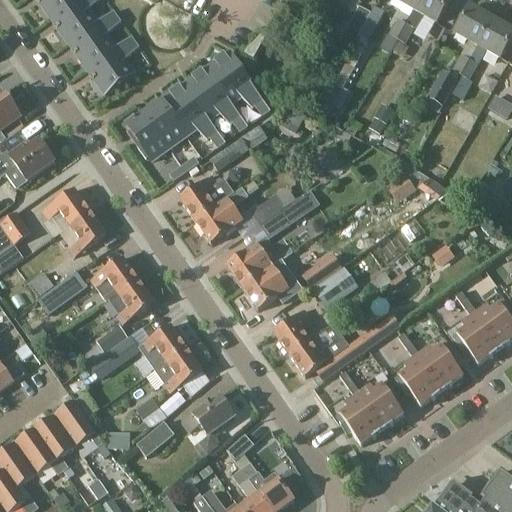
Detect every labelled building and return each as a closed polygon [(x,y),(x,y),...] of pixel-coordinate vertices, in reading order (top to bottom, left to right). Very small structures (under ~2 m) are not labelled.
[(35,0),(50,21),(79,0),(35,0)] [(79,0),(50,21),(69,47),(97,25),(89,13),(97,5),(102,0),(79,0)] [(413,13),(420,0),(390,0),(413,13)] [(449,0),(420,0),(413,13),(406,27),(413,31),(415,32),(423,19),(436,27),(451,1),(449,0)] [(351,51),(371,15),(359,9),(340,44),(351,51)] [(477,49),(492,23),(469,10),(454,36),(477,49)] [(97,25),(69,47),(87,73),(115,51),(106,39),(115,30),(121,25),(113,14),(107,19),(97,25)] [(389,36),(388,37),(396,42),(405,26),(397,21),(389,36)] [(511,40),(511,34),(492,23),(477,49),(500,62),(511,40)] [(405,26),(396,42),(398,43),(405,46),(413,31),(406,27),(405,26)] [(115,51),(87,73),(105,99),(134,78),(124,64),(133,55),(134,55),(139,49),(132,39),(125,44),(115,51)] [(360,40),(325,104),(333,109),(343,91),(368,44),(360,40)] [(210,68),(206,72),(231,108),(233,106),(239,102),(241,101),(242,102),(251,111),(255,109),(262,120),(270,114),(262,103),(228,56),(210,68)] [(460,57),(451,73),(460,78),(468,62),(460,57)] [(477,67),(468,62),(460,78),(468,83),(477,67)] [(188,84),(183,88),(209,124),(211,122),(217,118),(218,117),(220,119),(229,127),(232,125),(240,136),(247,130),(240,119),(231,108),(206,72),(188,84)] [(457,82),(442,73),(427,101),(443,109),(457,82)] [(452,93),(450,97),(462,103),(472,85),(468,83),(460,78),(457,83),(458,83),(452,93)] [(166,100),(161,104),(186,140),(195,134),(196,133),(197,135),(206,143),(210,141),(218,152),(225,146),(217,135),(209,124),(183,88),(166,100)] [(0,98),(0,130),(18,117),(19,114),(14,106),(10,106),(3,96),(0,98)] [(144,116),(143,116),(169,152),(186,140),(161,104),(149,112),(144,116)] [(325,104),(317,117),(326,122),(333,109),(325,104)] [(289,110),(283,122),(298,130),(305,117),(289,110)] [(385,127),(391,116),(380,110),(374,121),(368,131),(379,138),(385,127)] [(143,116),(126,129),(139,147),(136,149),(145,162),(148,160),(152,165),(169,152),(143,116)] [(349,127),(344,135),(351,138),(353,140),(358,132),(349,127)] [(259,129),(242,141),(250,152),(248,153),(249,153),(267,141),(259,129)] [(241,141),(228,151),(210,164),(218,175),(248,153),(250,152),(242,141),(241,141)] [(511,141),(500,158),(504,161),(511,147),(511,141)] [(0,181),(1,181),(5,178),(16,192),(26,184),(53,165),(38,143),(25,151),(23,148),(14,154),(9,157),(2,146),(0,147),(0,181)] [(179,168),(184,175),(197,166),(192,159),(179,168)] [(402,164),(393,171),(400,180),(404,177),(412,171),(402,164)] [(184,175),(179,168),(167,177),(171,183),(184,175)] [(404,179),(387,191),(395,202),(411,190),(404,179)] [(215,190),(208,180),(178,201),(194,225),(234,196),(224,183),(215,190)] [(259,229),(285,211),(296,203),(287,190),(258,210),(257,207),(248,213),(259,229)] [(241,191),(234,196),(194,225),(210,247),(239,226),(234,219),(235,209),(248,201),(241,191)] [(53,207),(42,215),(48,224),(59,216),(69,230),(89,215),(73,193),(53,207)] [(394,213),(398,220),(416,208),(412,201),(394,213)] [(285,211),(259,229),(257,230),(264,240),(267,244),(290,228),(289,228),(294,224),(285,211)] [(0,257),(15,248),(32,236),(17,215),(0,227),(0,257)] [(69,230),(79,244),(68,252),(74,261),(85,252),(105,238),(89,215),(69,230)] [(492,237),(489,245),(504,252),(508,244),(492,237)] [(248,251),(225,268),(242,292),(285,261),(292,256),(283,243),(272,250),(267,244),(264,240),(248,251)] [(445,248),(435,256),(444,268),(454,261),(445,248)] [(106,255),(81,273),(90,284),(95,292),(96,291),(106,305),(117,298),(138,283),(122,261),(114,266),(106,255)] [(341,270),(337,266),(331,257),(301,279),(311,293),(341,271),(341,270)] [(285,261),(242,292),(257,313),(288,291),(282,283),(281,282),(288,276),(290,268),(285,261)] [(76,275),(37,303),(49,319),(87,290),(76,275)] [(53,289),(43,276),(27,288),(37,301),(53,289)] [(391,285),(389,286),(392,290),(407,280),(404,276),(391,285)] [(335,277),(313,293),(327,312),(349,296),(335,277)] [(127,313),(115,321),(121,329),(153,306),(138,283),(117,298),(127,313)] [(511,295),(510,293),(508,290),(503,294),(511,306),(511,295)] [(461,296),(458,298),(456,300),(463,311),(469,307),(461,296)] [(509,311),(499,297),(493,301),(495,304),(503,315),(509,311)] [(477,318),(474,320),(499,355),(509,347),(509,346),(511,343),(511,326),(503,315),(495,304),(477,318)] [(477,318),(469,307),(463,311),(471,322),(474,320),(477,318)] [(304,313),(292,321),(292,320),(271,335),(288,358),(309,342),(300,329),(310,322),(304,313)] [(398,330),(390,319),(358,342),(366,353),(398,330)] [(471,322),(453,335),(461,346),(477,369),(489,361),(490,362),(499,355),(474,320),(471,322)] [(309,342),(288,358),(304,381),(334,359),(347,350),(332,327),(319,336),(319,335),(309,342)] [(149,344),(139,351),(154,373),(185,352),(170,329),(149,344)] [(46,340),(39,330),(27,339),(34,349),(46,340)] [(128,342),(119,330),(108,337),(116,350),(128,342)] [(461,346),(453,335),(450,332),(445,336),(455,350),(461,346)] [(403,337),(400,339),(397,341),(405,352),(411,348),(403,337)] [(437,345),(445,356),(451,352),(441,338),(435,342),(437,345)] [(437,345),(419,359),(416,361),(441,395),(462,379),(445,356),(437,345)] [(26,347),(16,354),(27,370),(37,363),(26,347)] [(419,359),(411,348),(405,352),(413,363),(416,361),(419,359)] [(52,349),(42,356),(50,366),(59,360),(52,349)] [(105,360),(97,349),(83,358),(90,368),(92,368),(105,360)] [(185,352),(154,373),(164,387),(163,388),(169,396),(180,388),(201,375),(185,352)] [(105,360),(92,368),(101,382),(121,368),(112,355),(105,360)] [(413,363),(395,376),(403,387),(419,410),(441,395),(416,361),(413,363)] [(0,368),(0,393),(23,377),(19,372),(8,380),(0,368)] [(403,387),(395,376),(393,373),(387,377),(397,391),(403,387)] [(344,375),(341,377),(339,378),(346,390),(352,386),(344,375)] [(379,384),(386,395),(392,391),(382,377),(376,381),(379,384)] [(360,397),(357,399),(382,435),(392,427),(391,426),(403,418),(386,395),(379,384),(360,397)] [(360,397),(352,386),(346,390),(354,401),(357,399),(360,397)] [(80,400),(74,404),(86,421),(98,413),(85,395),(79,399),(80,400)] [(192,418),(181,426),(188,436),(199,429),(206,438),(233,418),(218,398),(191,417),(192,418)] [(343,409),(335,414),(344,427),(359,449),(371,441),(372,442),(382,435),(357,399),(354,401),(343,409)] [(335,414),(343,409),(338,403),(326,412),(330,418),(331,417),(335,414)] [(95,436),(94,437),(72,406),(52,419),(74,452),(90,441),(97,451),(103,447),(95,436)] [(150,433),(166,421),(159,410),(142,422),(150,433)] [(74,452),(52,419),(32,433),(61,476),(67,472),(60,462),(74,452)] [(174,437),(164,425),(136,448),(146,460),(174,437)] [(32,433),(12,447),(35,480),(49,470),(56,480),(61,476),(32,433)] [(253,448),(244,437),(226,454),(234,465),(243,457),(253,448)] [(35,480),(12,447),(0,455),(0,471),(2,474),(16,493),(35,480)] [(97,451),(97,452),(104,462),(110,457),(107,453),(103,447),(97,451)] [(243,457),(234,465),(234,466),(239,473),(240,474),(250,466),(243,457)] [(250,466),(240,474),(248,484),(257,477),(250,466)] [(239,473),(232,479),(240,490),(248,484),(240,474),(239,473)] [(2,474),(0,475),(0,511),(14,511),(19,509),(21,511),(29,511),(25,505),(16,493),(2,474)] [(485,502),(480,508),(484,511),(511,511),(511,482),(500,474),(481,499),(485,502)] [(189,482),(194,489),(201,483),(195,477),(189,482)] [(257,477),(248,484),(257,498),(267,511),(279,511),(292,503),(277,483),(267,490),(257,477)] [(98,484),(89,491),(98,503),(107,497),(98,484)] [(249,504),(239,511),(267,511),(257,498),(248,484),(240,490),(249,504)] [(133,487),(123,496),(131,505),(141,496),(133,487)] [(452,487),(434,511),(436,511),(484,511),(480,508),(452,487)] [(224,511),(211,494),(202,501),(210,511),(239,511),(235,507),(228,511),(224,511)] [(164,502),(162,505),(167,511),(184,511),(173,496),(164,502)] [(59,499),(54,503),(59,511),(60,511),(69,506),(63,497),(59,499)] [(100,510),(101,511),(118,511),(111,501),(100,510)] [(202,501),(193,508),(196,511),(208,511),(210,511),(202,501)] [(25,505),(29,511),(37,511),(30,502),(25,505)]
